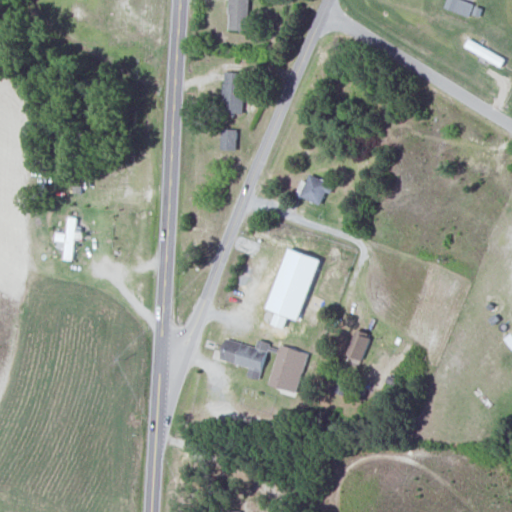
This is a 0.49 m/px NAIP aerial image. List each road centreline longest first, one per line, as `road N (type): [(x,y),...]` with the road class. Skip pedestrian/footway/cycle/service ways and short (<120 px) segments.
road 1 (residential): [(159,402),(329,0)]
road 2 (secondary): [(159,402),(180,0)]
road 3 (residential): [(324,11),(511,124)]
